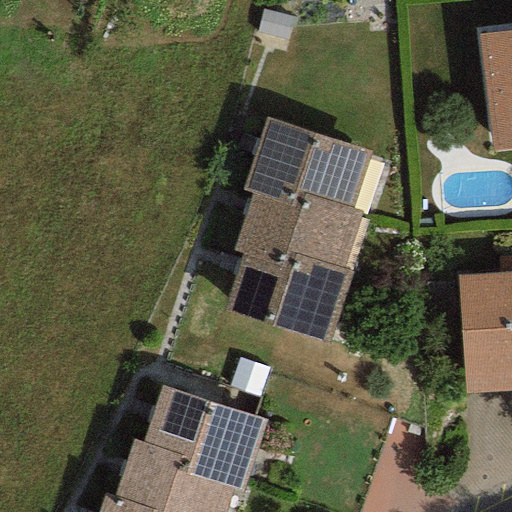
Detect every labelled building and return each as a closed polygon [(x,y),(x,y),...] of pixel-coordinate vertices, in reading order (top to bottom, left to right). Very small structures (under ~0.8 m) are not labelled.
[(511,30),(476,34),(490,151),(511,148),(511,30)] [(295,192),(352,211),(372,152),(265,116),(240,189),(252,193),(290,206),(295,192)] [(270,248),(343,273),(363,215),(352,211),(295,192),(290,206),(252,193),(233,249),(243,252),(266,260),(270,248)] [(266,260),(243,252),(223,310),(325,345),(349,275),(343,273),(270,248),(266,260)] [(511,271),(454,276),(463,393),(511,389),(511,271)] [(266,368),(236,358),(226,388),(256,397),(266,368)] [(262,420),(159,387),(141,445),(187,460),(182,475),(228,489),(239,493),(262,420)] [(220,511),(228,489),(182,475),(187,460),(141,445),(131,442),(113,499),(152,511),(151,511),(220,511)] [(151,511),(152,511),(113,499),(101,495),(95,511),(151,511)]
